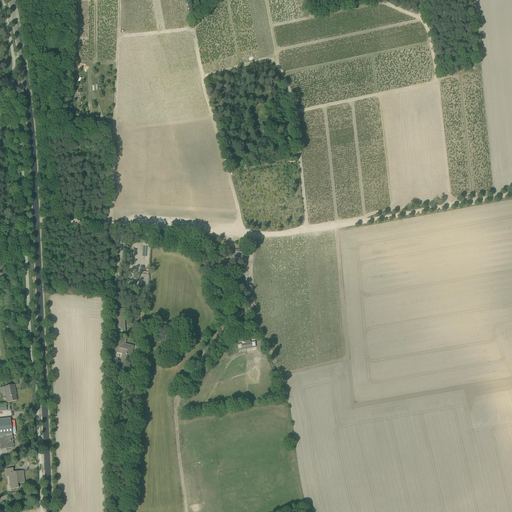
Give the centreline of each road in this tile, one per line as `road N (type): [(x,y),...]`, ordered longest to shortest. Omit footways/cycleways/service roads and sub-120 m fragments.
road 1 (track): [(36,220),(274,234),(511,194)]
road 2 (tertiary): [(49,511),(27,88)]
road 3 (track): [(243,232),(187,0)]
road 4 (track): [(452,205),(428,29),(377,0)]
road 5 (track): [(306,229),(295,110),(265,0)]
road 6 (track): [(108,224),(118,0)]
road 7 (track): [(295,110),(437,82)]
